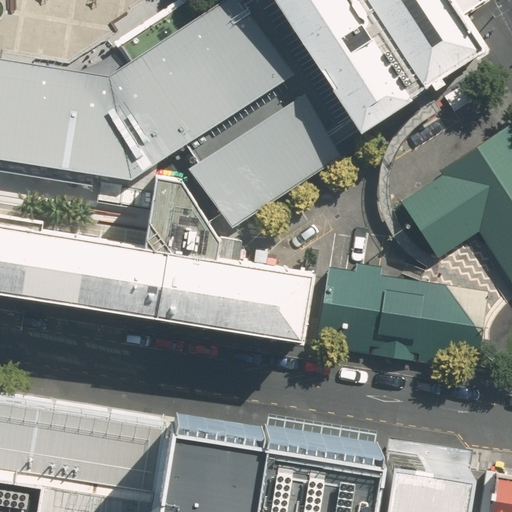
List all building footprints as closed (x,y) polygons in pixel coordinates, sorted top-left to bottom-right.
[(221,0),(108,76),(0,58),(0,157),(133,178),(186,144),(198,162),(190,169),(222,214),(232,227),(344,157),(336,145),(346,139),(356,133),(270,0),(221,0)] [(270,0),(356,133),(406,101),(417,93),(428,87),(486,49),(454,0),(270,0)] [(399,203),(437,259),(478,231),(511,281),(511,125),(498,135),(441,174),(399,203)] [(144,240),(0,217),(0,288),(306,336),(316,276),(317,268),(288,264),(238,256),(241,239),(218,235),(209,222),(181,177),(154,172),(153,181),(147,218),(144,240)] [(317,337),(478,361),(482,335),(489,289),(423,279),(327,265),(326,277),(317,337)] [(147,511),(165,414),(0,390),(0,511),(147,511)] [(165,414),(147,511),(374,511),(384,451),(232,425),(165,414)] [(460,511),(468,463),(384,451),(374,511),(460,511)] [(511,511),(511,465),(499,463),(492,506),(511,508),(511,511)]
